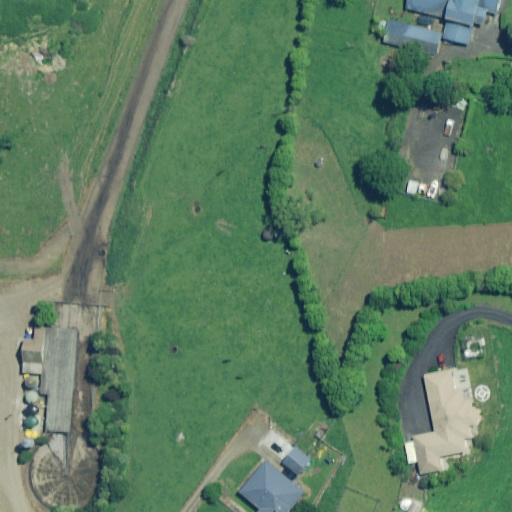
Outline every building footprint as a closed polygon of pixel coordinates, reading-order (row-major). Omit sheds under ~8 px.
[(411,0),(410,8),(449,19),(444,38),(469,45),(475,22),(485,25),(488,11),(497,14),(500,0),(411,0)] [(442,35),(393,20),(387,42),(436,56),(442,35)] [(80,331),(41,327),(40,341),(29,340),(26,373),(45,374),(43,394),(51,395),(48,430),(71,433),(80,331)] [(422,475),(445,470),(442,457),(468,451),(466,439),(473,437),(470,425),(480,423),(475,399),(465,402),(463,389),(457,390),(452,370),(424,376),(436,432),(414,437),(422,475)] [(315,461),(299,448),(287,463),(302,476),(315,461)] [(293,511),(309,493),(270,461),(243,493),(265,510),(263,511),(293,511)]
